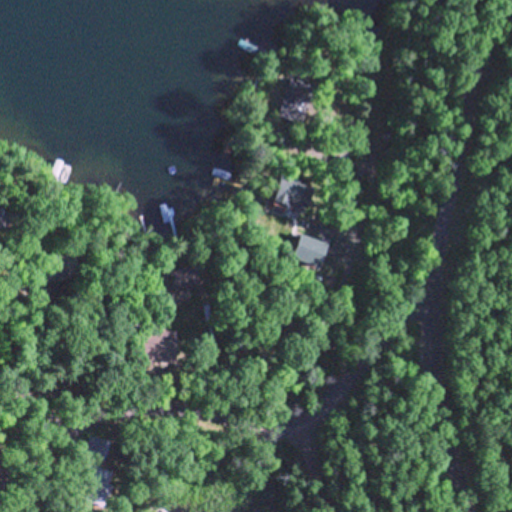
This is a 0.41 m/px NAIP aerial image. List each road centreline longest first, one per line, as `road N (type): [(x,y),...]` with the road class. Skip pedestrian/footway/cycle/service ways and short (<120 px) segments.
road 1 (residential): [(511,22),(498,39),(421,336),(456,511)]
road 2 (residential): [(421,336),(338,404),(143,394),(45,424),(0,492)]
road 3 (residential): [(379,373),(339,323),(343,162)]
